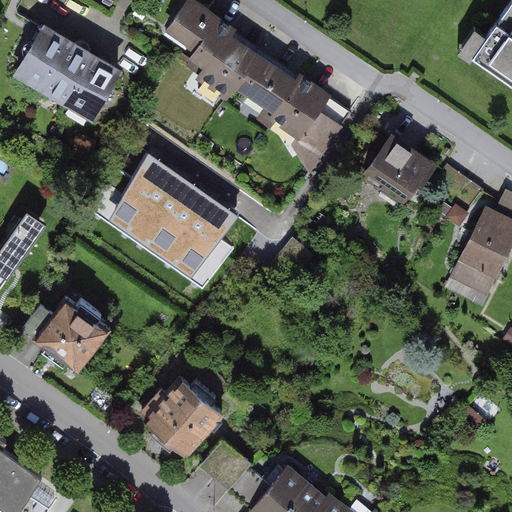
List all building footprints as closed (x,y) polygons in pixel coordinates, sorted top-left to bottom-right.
[(231,6),(220,0),(187,0),(169,29),(203,50),(231,6)] [(265,28),(231,6),(203,50),(237,72),(265,28)] [(511,7),(478,54),(511,78),(511,7)] [(69,42),(42,26),(15,74),(42,90),(69,42)] [(299,49),(265,28),(237,72),(271,93),(299,49)] [(96,57),(69,42),(42,90),(69,105),(96,57)] [(333,70),(299,49),(271,93),(305,114),(333,70)] [(123,72),(96,57),(69,105),(95,120),(123,72)] [(437,163),(397,134),(369,173),(409,202),(437,163)] [(511,261),(511,219),(486,206),(458,258),(502,281),(511,261)] [(0,299),(7,303),(23,266),(0,255),(0,299)] [(63,297),(35,335),(84,371),(112,333),(63,297)] [(189,459),(223,416),(180,382),(146,425),(189,459)] [(22,511),(47,476),(0,444),(0,511),(22,511)] [(251,511),(338,511),(280,471),(251,511)]
